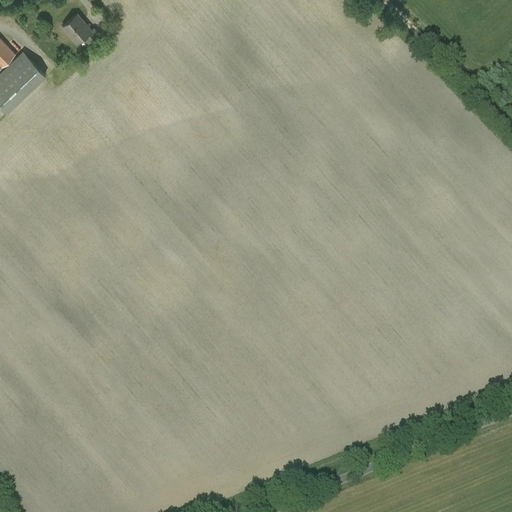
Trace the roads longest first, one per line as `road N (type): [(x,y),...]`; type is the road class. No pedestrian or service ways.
road 1 (unclassified): [(259,511),(511,410)]
road 2 (track): [(511,130),(383,0)]
